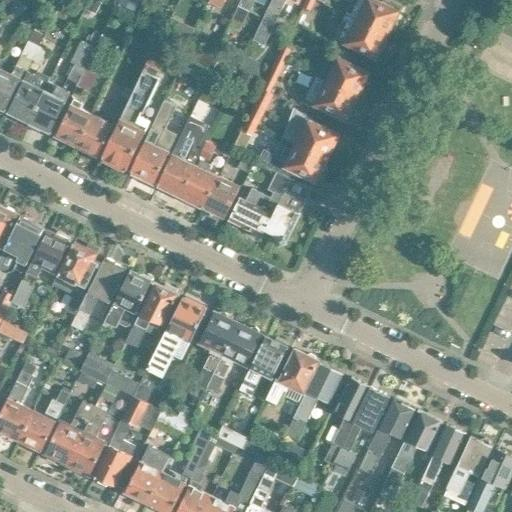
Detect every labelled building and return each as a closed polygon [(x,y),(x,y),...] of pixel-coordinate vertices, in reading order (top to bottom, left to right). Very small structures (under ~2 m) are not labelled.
[(242,0),(233,20),(244,25),(255,0),(265,5),(267,0),(242,0)] [(302,0),(273,0),(259,29),(270,35),(286,0),(301,0),(302,0)] [(311,9),(315,0),(305,0),(303,6),(311,9)] [(398,11),(375,0),(353,0),(347,14),(387,34),(389,28),(391,29),(395,22),(393,21),(398,11)] [(385,39),(387,34),(347,14),(336,38),(376,57),(381,46),(383,47),(387,40),(385,39)] [(32,60),(38,46),(28,41),(21,55),(32,60)] [(86,69),(96,48),(82,41),(72,62),(75,64),(68,78),(79,83),(86,69)] [(48,51),(38,46),(32,60),(41,65),(48,51)] [(192,46),(187,57),(214,70),(219,58),(192,46)] [(291,50),(284,46),(278,57),(286,61),(291,50)] [(165,62),(152,55),(131,99),(126,110),(103,157),(113,162),(114,166),(121,169),(124,168),(127,169),(150,122),(141,118),(143,112),(145,113),(161,79),(158,77),(165,62)] [(281,71),(286,61),(278,57),(273,68),(281,71)] [(338,58),(327,81),(357,96),(359,90),(361,91),(365,84),(363,83),(368,73),(338,58)] [(25,70),(4,59),(0,67),(0,107),(5,110),(25,70)] [(86,69),(79,83),(78,86),(89,91),(98,74),(86,69)] [(30,122),(50,82),(52,78),(38,71),(36,75),(28,71),(9,111),(30,122)] [(271,92),(276,81),(268,77),(263,88),(271,92)] [(354,101),(357,96),(327,81),(318,77),(307,100),(346,119),(351,108),(352,109),(356,102),(354,101)] [(70,92),(50,82),(30,122),(51,132),(70,92)] [(259,125),(274,93),(271,92),(263,88),(248,119),(255,123),(259,125)] [(178,96),(170,92),(131,171),(142,177),(143,179),(148,182),(151,181),(155,183),(170,151),(167,150),(175,134),(165,129),(177,105),(174,104),(178,96)] [(126,110),(131,99),(123,95),(118,106),(126,110)] [(84,104),(75,99),(57,135),(65,139),(64,141),(77,148),(93,114),(81,109),(84,104)] [(99,156),(117,120),(107,115),(105,120),(93,114),(77,148),(90,154),(91,152),(99,156)] [(250,134),(255,123),(248,119),(243,130),(250,134)] [(308,120),(297,143),(327,158),(329,152),(331,153),(335,146),(333,145),(338,135),(308,120)] [(324,163),(327,158),(297,143),(284,137),(268,168),(278,173),(282,175),(287,166),(316,181),(321,171),(323,172),(326,164),(324,163)] [(203,157),(209,144),(199,138),(192,152),(203,157)] [(217,147),(209,144),(203,157),(211,161),(217,147)] [(195,163),(173,153),(158,184),(161,186),(162,189),(166,191),(170,190),(179,195),(195,163)] [(247,173),(253,161),(244,156),(238,169),(247,173)] [(205,207),(220,176),(207,170),(210,164),(201,160),(183,196),(192,201),(193,204),(199,207),(202,206),(205,207)] [(265,235),(285,191),(291,179),(282,175),(278,173),(269,191),(274,194),(272,198),(253,189),(247,200),(240,196),(230,219),(263,236),(264,234),(265,235)] [(241,186),(220,176),(205,207),(208,208),(209,212),(214,214),(218,213),(226,217),(241,186)] [(287,241),(304,205),(311,189),(291,179),(285,191),(265,235),(269,237),(268,238),(279,244),(279,245),(287,242),(287,241)] [(5,208),(0,205),(0,246),(2,248),(17,217),(18,214),(15,213),(13,209),(9,206),(5,208)] [(45,227),(21,216),(0,258),(0,269),(9,273),(13,272),(14,269),(23,273),(45,227)] [(59,234),(49,229),(24,279),(35,284),(44,266),(55,272),(71,240),(69,239),(70,237),(60,232),(59,234)] [(87,248),(74,242),(53,285),(74,295),(67,311),(77,316),(99,268),(96,266),(98,262),(92,259),(97,248),(89,244),(87,248)] [(115,261),(105,256),(99,268),(77,316),(72,326),(83,331),(99,297),(110,301),(126,267),(115,262),(115,261)] [(131,270),(104,324),(109,327),(111,322),(118,326),(119,322),(126,326),(130,324),(152,280),(149,278),(148,275),(142,273),(140,274),(131,270)] [(36,285),(35,284),(24,279),(19,289),(14,301),(25,306),(36,285)] [(165,286),(156,282),(123,349),(133,354),(139,341),(141,342),(147,330),(158,335),(179,293),(176,291),(177,289),(166,284),(165,286)] [(0,324),(2,326),(14,301),(19,289),(8,285),(0,302),(0,324)] [(184,295),(160,345),(148,368),(165,376),(175,354),(183,358),(193,339),(208,307),(184,295)] [(207,388),(208,386),(239,322),(227,316),(228,315),(224,311),(219,311),(218,312),(215,311),(200,341),(214,348),(212,350),(217,353),(215,356),(211,354),(197,383),(207,388)] [(251,328),(239,322),(208,386),(218,391),(231,364),(227,362),(228,359),(233,361),(235,359),(248,365),(263,334),(260,332),(261,330),(257,326),(252,326),(251,328)] [(78,342),(83,331),(72,326),(67,337),(78,342)] [(288,346),(286,345),(288,342),(278,338),(276,340),(267,335),(234,400),(242,404),(248,393),(252,395),(263,373),(273,377),(288,346)] [(282,378),(278,376),(268,398),(278,403),(283,393),(299,401),(303,391),(305,391),(319,360),(317,359),(316,356),(311,353),(306,354),(295,349),(282,378)] [(67,357),(62,370),(74,375),(79,362),(67,357)] [(107,383),(113,370),(88,358),(81,371),(107,383)] [(344,372),(322,361),(295,416),(296,417),(288,433),(299,439),(320,397),(330,402),(344,372)] [(34,410),(31,408),(21,403),(34,375),(23,370),(5,407),(0,416),(0,430),(4,432),(6,436),(10,438),(14,437),(16,438),(20,440),(34,410)] [(95,404),(105,389),(84,374),(74,389),(95,404)] [(333,464),(372,386),(352,376),(334,412),(346,418),(326,460),(333,464)] [(358,453),(352,450),(351,449),(362,425),(374,431),(391,395),(372,386),(333,464),(349,471),(358,453)] [(43,451),(70,393),(62,389),(56,400),(53,399),(45,415),(34,410),(20,440),(23,441),(24,445),(29,448),(33,447),(43,451)] [(153,429),(159,418),(163,409),(134,395),(95,476),(114,486),(126,460),(128,461),(136,446),(124,440),(132,424),(138,427),(140,423),(153,429)] [(416,408),(394,397),(360,468),(372,474),(392,432),(402,437),(416,408)] [(68,463),(95,407),(83,401),(72,425),(62,421),(46,453),(49,454),(48,457),(57,461),(58,459),(68,463)] [(107,413),(95,407),(68,463),(78,468),(77,471),(86,475),(87,473),(90,474),(106,442),(96,437),(107,413)] [(189,422),(163,409),(159,418),(185,431),(189,422)] [(442,420),(420,410),(383,485),(395,491),(417,445),(428,450),(442,420)] [(467,432),(446,422),(410,499),(422,504),(444,460),(451,463),(467,432)] [(212,434),(205,449),(191,477),(199,481),(215,449),(232,457),(237,446),(212,434)] [(480,438),(471,434),(447,486),(462,493),(472,471),(480,475),(494,444),(491,443),(490,439),(484,437),(480,438)] [(191,477),(205,449),(198,446),(184,474),(191,477)] [(504,487),(511,469),(511,453),(497,446),(468,507),(478,511),(480,511),(486,500),(495,505),(504,487)] [(149,503),(164,473),(172,457),(161,452),(153,454),(148,465),(142,462),(127,493),(137,497),(138,501),(143,503),(147,502),(149,503)] [(232,511),(233,511),(235,511),(247,511),(265,475),(271,463),(260,457),(240,497),(230,492),(225,502),(213,496),(205,511),(232,511)] [(172,511),(186,483),(164,473),(149,503),(151,504),(152,507),(157,510),(160,508),(167,511),(172,511)] [(265,475),(247,511),(259,511),(275,480),(265,475)] [(205,511),(213,496),(190,485),(177,511),(205,511)] [(351,511),(355,503),(345,498),(338,511),(351,511)]
